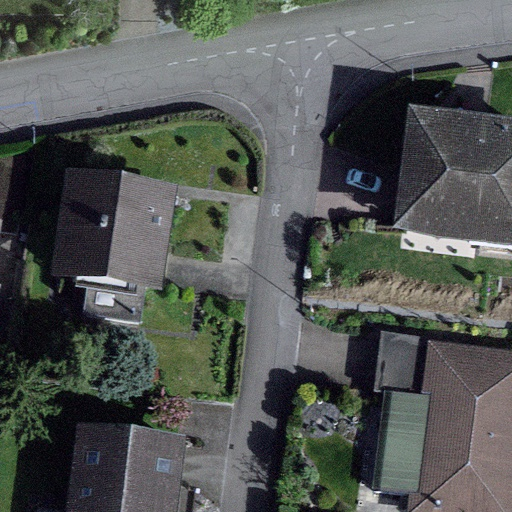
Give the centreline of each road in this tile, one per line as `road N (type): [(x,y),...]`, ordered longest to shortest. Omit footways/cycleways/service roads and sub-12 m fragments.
road 1 (residential): [(297,45),(298,133),(247,511)]
road 2 (residential): [(0,99),(297,45)]
road 3 (residential): [(297,45),(462,23)]
